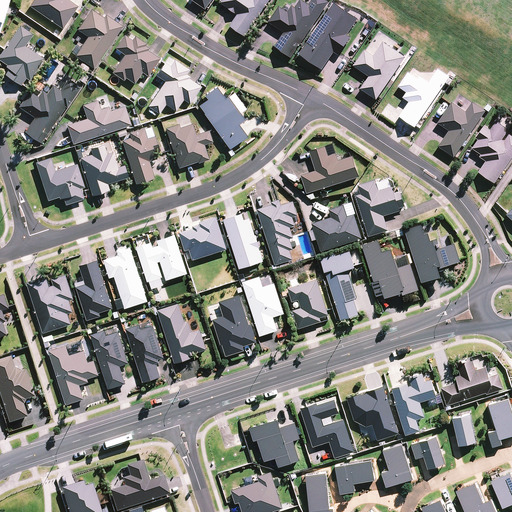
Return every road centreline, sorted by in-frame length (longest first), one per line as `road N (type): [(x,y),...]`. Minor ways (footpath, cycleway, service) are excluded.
road 1 (residential): [(309,95),(283,137),(228,180),(33,246)]
road 2 (tertiary): [(173,409),(481,310)]
road 3 (residential): [(309,95),(449,189),(485,238),(496,277)]
road 4 (residential): [(144,0),(223,55),(309,95)]
road 5 (tertiary): [(0,467),(173,409)]
